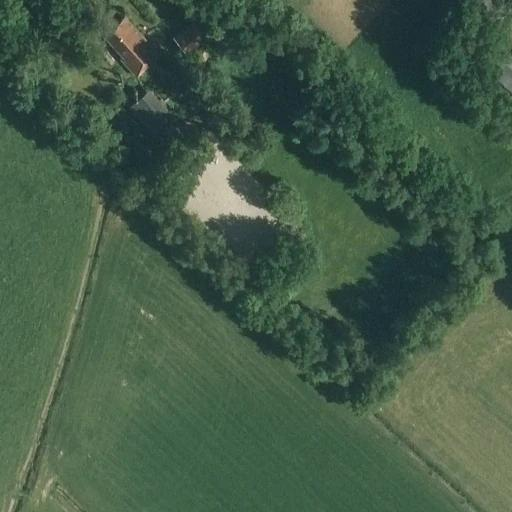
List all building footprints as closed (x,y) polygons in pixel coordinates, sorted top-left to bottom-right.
[(137,77),(161,54),(123,15),(104,34),(124,55),(120,59),(137,77)] [(214,32),(200,15),(172,38),(186,55),(214,32)] [(490,72),(511,93),(511,68),(502,59),(490,72)] [(145,84),(160,97),(170,85),(154,73),(145,84)] [(128,107),(161,143),(174,131),(141,95),(128,107)]
